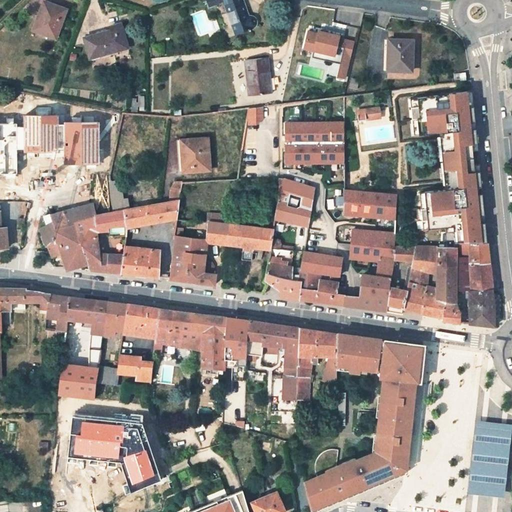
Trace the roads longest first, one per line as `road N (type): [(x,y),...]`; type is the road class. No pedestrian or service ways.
road 1 (secondary): [(500,342),(0,276)]
road 2 (residential): [(511,280),(481,26)]
